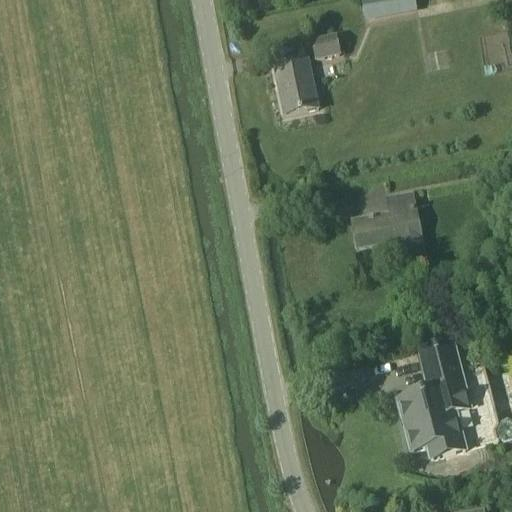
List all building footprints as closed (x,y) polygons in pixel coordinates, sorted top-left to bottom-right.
[(366,25),(418,15),(415,0),(367,0),(361,1),(366,25)] [(315,65),(342,60),(337,38),(311,43),(315,65)] [(319,113),(309,64),(273,71),(283,121),(319,113)] [(412,200),(388,204),(391,220),(352,227),(357,253),(400,244),(405,271),(425,267),(412,200)] [(471,414),(453,350),(453,349),(419,358),(418,355),(417,355),(428,397),(397,405),(398,409),(396,409),(400,424),(402,424),(405,438),(403,438),(407,453),(409,453),(410,456),(427,452),(430,464),(468,454),(458,417),(471,414)]
